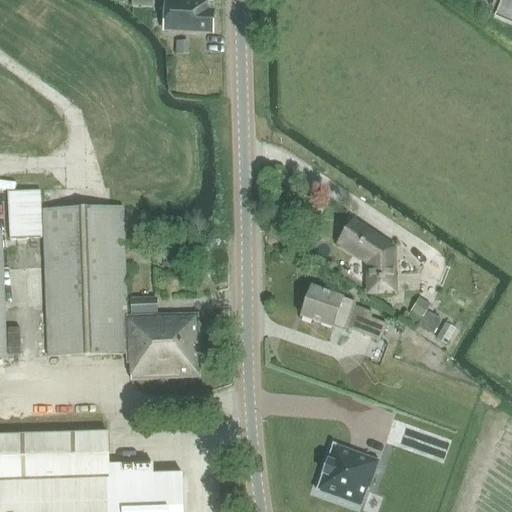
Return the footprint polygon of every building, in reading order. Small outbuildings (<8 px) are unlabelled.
[(166,13),(165,33),(212,36),(214,13),(212,13),(208,13),(209,3),(166,1),(166,3),(166,13)] [(43,239),(47,358),(47,360),(125,356),(127,366),(130,365),(131,382),(201,380),(199,315),(159,317),(158,299),(127,301),(124,208),(42,211),(41,192),(8,193),(10,241),(43,239)] [(340,246),(365,263),(367,297),(397,297),(395,252),(355,224),(340,246)] [(311,289),(301,317),(335,329),(346,333),(347,330),(380,343),(388,326),(371,319),(373,314),(355,307),(356,305),(345,301),(345,300),(311,289)] [(421,322),(431,307),(420,299),(410,315),(421,322)] [(442,321),(434,342),(447,347),(455,326),(442,321)] [(458,467),(498,405),(392,336),(368,373),(377,379),(370,390),(381,397),(384,391),(456,437),(447,451),(437,444),(432,451),(458,467)] [(109,435),(0,438),(0,511),(184,511),(183,475),(153,476),(152,464),(110,466),(109,435)] [(511,459),(511,435),(502,454),(511,459)] [(361,509),(368,491),(369,492),(379,464),(336,448),(336,447),(334,447),(334,448),(329,461),(328,462),(329,463),(323,477),(322,479),(323,479),(318,491),(317,493),(319,493),(361,509)]
